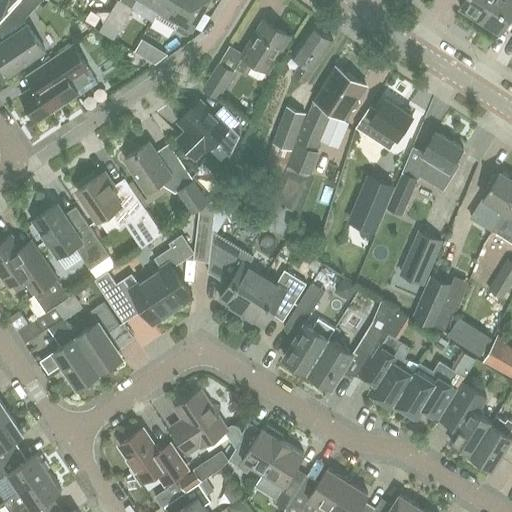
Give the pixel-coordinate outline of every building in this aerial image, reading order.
[(0,0),(0,16),(2,19),(11,9),(19,0),(0,0)] [(40,0),(19,0),(11,9),(23,20),(40,0)] [(159,7),(163,0),(121,0),(141,12),(148,0),(159,7)] [(180,19),(175,28),(187,35),(208,0),(163,0),(159,7),(180,19)] [(463,0),(460,6),(480,19),(491,0),(463,0)] [(511,0),(491,0),(480,19),(500,31),(511,11),(511,0)] [(268,68),(289,34),(264,19),(242,53),(243,54),(235,66),(246,73),(254,60),(268,68)] [(303,80),(332,38),(310,23),(291,52),(301,59),(292,72),(303,80)] [(0,62),(8,74),(45,49),(28,24),(0,42),(0,62)] [(72,43),(42,63),(27,73),(35,85),(21,94),(38,119),(78,92),(76,90),(79,88),(81,93),(98,81),(89,68),(72,43)] [(234,70),(219,61),(203,87),(218,96),(234,70)] [(357,99),(356,95),(364,82),(335,64),(313,98),(286,166),(273,204),(295,211),(308,173),(317,150),(313,149),(330,108),(343,116),(349,106),(352,106),(357,99)] [(371,104),(356,127),(391,149),(413,114),(386,97),(378,109),(371,104)] [(227,129),(199,100),(180,119),(189,128),(179,138),(195,154),(205,144),(208,147),(227,129)] [(272,140),(290,147),(303,111),(285,104),(272,140)] [(386,206),(402,213),(418,178),(420,175),(443,189),(455,171),(449,167),(463,145),(435,128),(416,159),(408,156),(407,158),(402,171),(397,183),(386,206)] [(194,179),(179,157),(166,166),(149,140),(124,157),(146,190),(162,179),(167,186),(175,191),(194,179)] [(275,143),(266,164),(280,170),(284,159),(281,157),(285,147),(275,143)] [(482,196),(503,209),(504,210),(511,196),(511,176),(499,168),(488,186),(486,185),(482,191),(484,192),(482,196)] [(113,184),(104,171),(78,189),(98,219),(110,211),(120,226),(146,208),(124,176),(113,184)] [(356,222),(374,230),(393,185),(374,177),(369,175),(350,220),(356,222)] [(198,206),(195,239),(211,241),(212,230),(216,195),(198,206)] [(511,196),(504,210),(503,209),(492,226),(493,226),(492,228),(511,240),(511,196)] [(75,244),(90,267),(110,254),(85,218),(74,226),(58,202),(33,219),(57,256),(75,244)] [(208,267),(221,269),(221,267),(236,244),(212,230),(211,241),(208,267)] [(419,230),(401,272),(423,282),(441,240),(419,230)] [(170,241),(172,244),(154,257),(161,267),(150,274),(172,308),(192,295),(173,267),(195,252),(182,233),(170,241)] [(28,283),(33,292),(34,291),(47,310),(55,304),(68,296),(31,240),(20,247),(11,234),(0,241),(0,270),(9,284),(11,283),(16,291),(28,283)] [(247,264),(253,255),(240,247),(233,257),(241,262),(219,297),(241,310),(264,274),(247,264)] [(121,279),(146,261),(139,251),(114,269),(121,279)] [(511,280),(511,259),(508,257),(489,288),(502,296),(511,280)] [(276,282),(264,274),(241,310),(263,324),(282,295),(294,302),(306,282),(284,268),(276,282)] [(125,296),(108,269),(94,278),(112,305),(125,296)] [(172,308),(150,274),(138,282),(131,272),(123,278),(152,322),(172,308)] [(412,315),(433,325),(451,282),(431,273),(412,315)] [(294,308),(308,316),(325,289),(311,281),(294,308)] [(76,335),(100,370),(122,355),(106,332),(120,323),(104,300),(90,309),(98,320),(76,335)] [(76,335),(55,304),(47,310),(35,318),(42,330),(49,325),(62,344),(53,350),(54,351),(41,361),(48,372),(62,363),(77,385),(100,370),(76,335)] [(369,354),(386,327),(373,319),(356,346),(369,354)] [(283,355),(307,370),(328,336),(304,321),(283,355)] [(393,405),(395,401),(394,401),(412,372),(411,372),(403,367),(408,359),(404,356),(410,346),(388,332),(360,376),(374,385),(370,391),(374,393),(374,396),(381,400),(384,399),(393,405)] [(307,370),(332,386),(353,352),(328,336),(307,370)] [(505,339),(498,336),(484,359),(511,374),(511,371),(511,347),(503,342),(505,339)] [(456,387),(454,385),(461,373),(439,359),(432,371),(429,369),(425,376),(414,369),(411,372),(412,372),(394,401),(395,401),(403,406),(403,409),(410,413),(413,413),(416,415),(422,406),(438,416),(456,387)] [(481,413),(484,409),(479,406),(486,395),(463,380),(439,418),(455,428),(449,438),(470,451),(471,452),(490,422),(491,422),(492,420),(481,413)] [(220,405),(211,403),(201,388),(174,406),(182,419),(182,423),(172,429),(188,452),(200,444),(200,445),(227,427),(218,414),(220,405)] [(0,421),(11,414),(0,398),(0,421)] [(0,448),(23,433),(11,414),(0,421),(0,448)] [(511,420),(507,417),(505,420),(495,414),(492,420),(491,422),(490,422),(471,452),(470,451),(469,453),(492,467),(505,447),(511,452),(511,420)] [(241,438),(228,459),(247,470),(251,463),(263,471),(283,439),(281,438),(283,434),(267,424),(265,428),(262,426),(251,444),(241,438)] [(157,471),(165,483),(187,468),(170,443),(158,450),(143,427),(120,443),(135,465),(132,467),(141,481),(157,471)] [(284,484),(304,452),(283,439),(263,471),(284,484)] [(8,472),(20,490),(49,471),(36,452),(8,472)] [(200,467),(195,470),(201,479),(216,469),(208,457),(198,464),(200,467)] [(326,511),(347,479),(327,466),(299,511),(301,511),(326,511)] [(180,480),(186,489),(198,481),(201,479),(195,470),(180,480)] [(28,511),(32,509),(61,489),(49,471),(20,490),(3,501),(10,511),(12,511),(18,509),(20,511),(28,511)] [(355,511),(368,492),(347,479),(326,511),(355,511)] [(173,511),(208,511),(203,504),(210,500),(198,481),(186,489),(178,495),(185,504),(173,511)] [(284,508),(285,507),(293,494),(281,487),(273,501),(284,508)] [(371,511),(416,511),(420,506),(399,493),(386,511),(377,511),(373,509),(371,511)]
